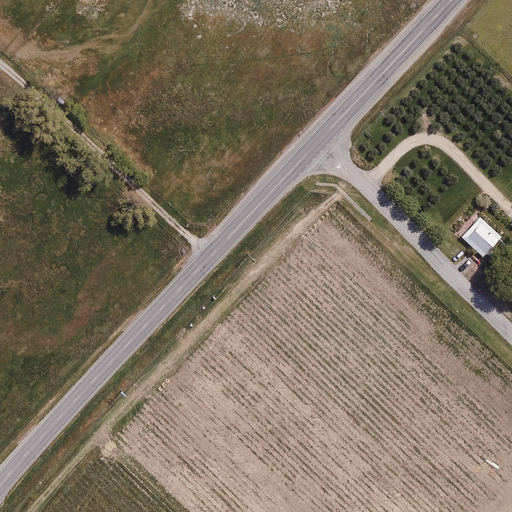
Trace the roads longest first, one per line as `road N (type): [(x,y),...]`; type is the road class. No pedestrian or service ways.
road 1 (primary): [(0,484),(318,141)]
road 2 (residential): [(318,141),(511,331)]
road 3 (primary): [(318,141),(451,0)]
